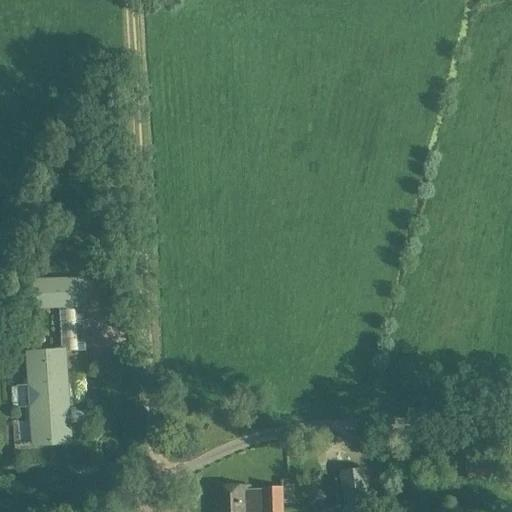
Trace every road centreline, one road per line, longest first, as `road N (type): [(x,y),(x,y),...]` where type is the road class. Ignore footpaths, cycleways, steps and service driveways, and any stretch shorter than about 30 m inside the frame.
road 1 (unclassified): [(128,0),(151,495)]
road 2 (unclassified): [(151,495),(225,450),(286,431),(511,427)]
